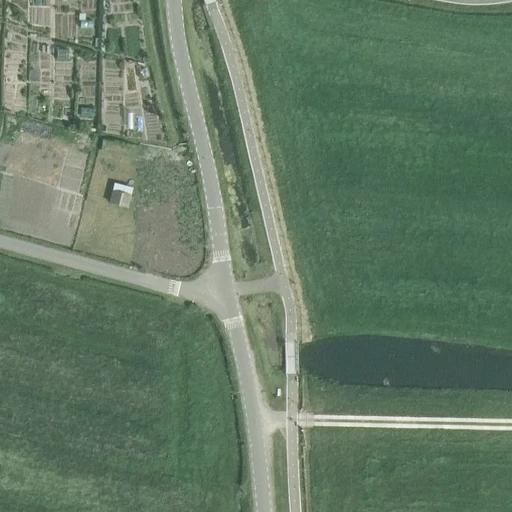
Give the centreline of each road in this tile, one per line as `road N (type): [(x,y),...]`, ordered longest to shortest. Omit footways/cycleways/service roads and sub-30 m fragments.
road 1 (unclassified): [(225,291),(173,0)]
road 2 (unclassified): [(225,291),(185,290),(0,242)]
road 3 (track): [(288,421),(511,426)]
road 4 (unclassified): [(253,420),(225,291)]
